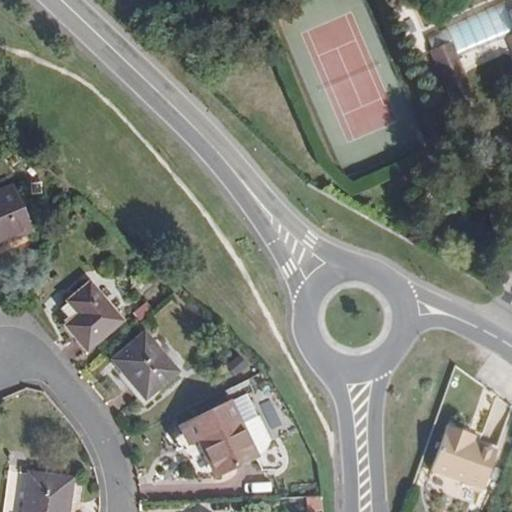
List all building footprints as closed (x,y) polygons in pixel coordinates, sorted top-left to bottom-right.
[(440,75),(461,67),(451,42),(430,51),(440,75)] [(476,103),(463,72),(461,67),(440,75),(453,105),(456,112),(476,103)] [(0,247),(38,231),(17,186),(0,192),(0,247)] [(132,329),(101,290),(80,307),(92,322),(79,332),(98,356),(132,329)] [(79,332),(92,322),(80,307),(67,317),(79,332)] [(189,381),(158,340),(125,365),(156,406),(189,381)] [(269,461),(255,430),(244,406),(195,428),(202,444),(209,441),(226,480),(269,461)] [(287,453),(273,422),(255,430),(269,461),(287,453)] [(486,486),(500,447),(469,437),(471,429),(449,422),(433,467),(486,486)] [(68,511),(73,479),(30,474),(24,511),(68,511)]
